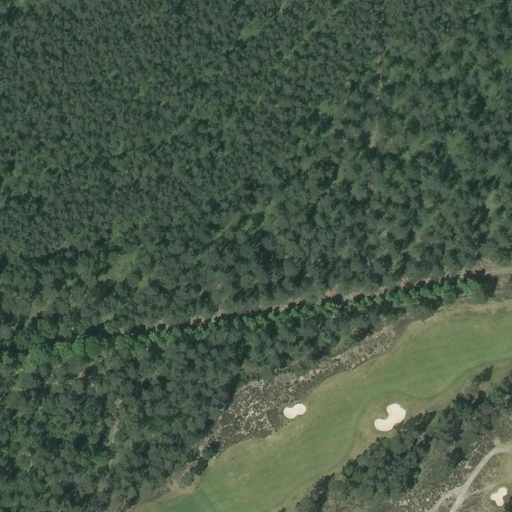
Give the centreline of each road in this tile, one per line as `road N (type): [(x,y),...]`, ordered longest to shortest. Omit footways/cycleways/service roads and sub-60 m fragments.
road 1 (track): [(0,355),(511,268)]
road 2 (track): [(363,294),(383,0)]
